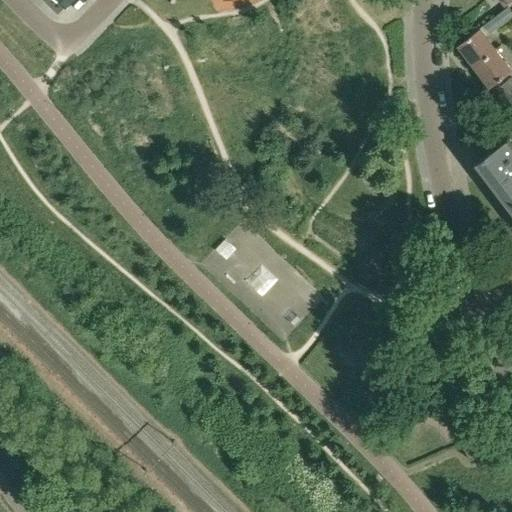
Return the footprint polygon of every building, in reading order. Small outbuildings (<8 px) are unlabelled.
[(496,15),(483,24),(490,33),(502,23),(511,15),(511,11),(507,6),(496,15)] [(480,27),(457,44),(474,65),(496,48),(486,36),(480,27)] [(511,69),(496,48),(474,65),(490,87),(511,69)] [(501,101),(511,92),(511,76),(494,91),(501,101)] [(511,92),(501,101),(508,110),(511,107),(511,92)] [(477,160),(496,184),(511,171),(511,142),(508,137),(477,160)] [(511,205),(511,171),(496,184),(511,205)] [(488,452),(480,434),(462,442),(470,460),(488,452)] [(67,511),(87,511),(78,502),(67,511)]
